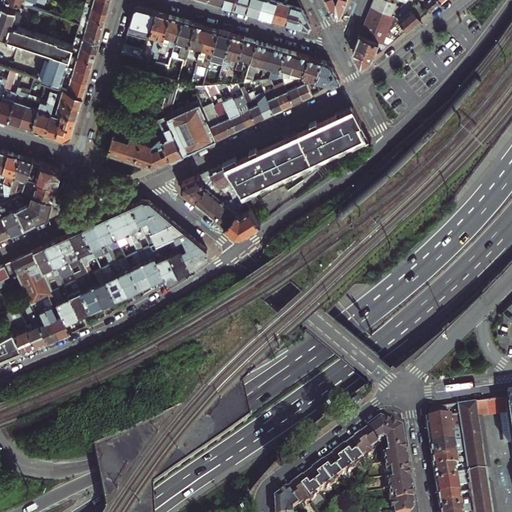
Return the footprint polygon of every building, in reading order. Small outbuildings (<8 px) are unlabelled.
[(71,54),(73,44),(74,44),(16,25),(24,3),(13,0),(3,0),(0,9),(0,34),(45,49),(36,76),(53,82),(59,84),(62,84),(65,74),(68,64),(71,54)] [(109,5),(110,1),(106,0),(86,0),(85,5),(107,11),(109,5)] [(245,11),(248,0),(234,0),(233,7),(241,9),(245,11)] [(248,0),(245,11),(253,13),(259,14),(263,0),(248,0)] [(263,0),(259,14),(266,17),(271,18),(277,0),(263,0)] [(277,0),(271,18),(279,20),(284,22),(290,0),(277,0)] [(311,25),(298,0),(290,0),(284,22),(297,26),(308,29),(311,25)] [(334,15),(340,16),(345,0),(326,0),(331,8),(334,15)] [(372,0),(371,5),(392,13),(397,0),(372,0)] [(396,15),(407,28),(415,21),(421,17),(412,6),(409,2),(408,1),(406,0),(395,14),(396,15)] [(412,6),(421,17),(427,12),(419,1),(412,6)] [(80,22),(82,15),(84,9),(70,4),(65,17),(80,22)] [(106,15),(107,11),(85,5),(84,9),(82,15),(104,21),(106,15)] [(138,5),(134,8),(130,23),(151,29),(156,10),(138,5)] [(383,18),(407,28),(396,15),(395,14),(392,13),(371,5),(369,9),(368,12),(383,18)] [(151,29),(150,32),(155,34),(152,44),(156,47),(154,52),(158,52),(169,14),(162,12),(156,10),(151,29)] [(380,24),(383,18),(368,12),(365,19),(380,24)] [(168,43),(174,45),(182,18),(177,16),(169,14),(158,52),(165,54),(168,43)] [(103,25),(104,21),(82,15),(80,22),(79,24),(101,31),(103,25)] [(179,54),(185,56),(195,22),(189,20),(182,18),(174,45),(173,49),(180,51),(179,54)] [(401,33),(407,28),(383,18),(380,24),(401,33)] [(377,31),(380,24),(365,19),(363,26),(377,31)] [(185,56),(197,60),(201,46),(202,47),(205,36),(204,36),(207,25),(202,24),(195,22),(185,56)] [(148,38),(150,32),(151,29),(130,23),(127,32),(148,38)] [(100,35),(101,31),(79,24),(76,34),(98,41),(100,35)] [(395,38),(401,33),(380,24),(377,31),(395,38)] [(201,46),(197,60),(194,71),(206,74),(210,60),(219,29),(213,27),(207,25),(204,36),(205,36),(202,47),(201,46)] [(374,38),(377,31),(363,26),(360,33),(374,38)] [(210,60),(222,64),(231,32),(227,31),(219,29),(210,60)] [(392,41),(395,38),(377,31),(374,38),(388,44),(392,41)] [(240,35),(231,32),(222,64),(222,67),(227,69),(228,65),(235,67),(244,36),(240,35)] [(379,46),(383,48),(388,44),(374,38),(360,33),(358,38),(355,44),(375,50),(377,44),(379,46)] [(97,46),(98,41),(76,34),(74,44),(73,44),(96,51),(97,46)] [(243,58),(250,60),(256,40),(251,38),(244,36),(235,67),(241,69),(243,62),(242,60),(243,58)] [(250,60),(245,80),(250,79),(253,79),(257,63),(264,65),(270,44),(264,42),(256,40),(250,60)] [(122,51),(142,57),(145,48),(139,46),(124,42),(122,51)] [(94,55),(96,51),(73,44),(71,54),(93,61),(94,55)] [(279,46),(270,44),(264,65),(272,67),(270,78),(277,77),(285,48),(279,46)] [(377,51),(375,50),(355,44),(353,49),(353,53),(354,55),(359,65),(362,66),(378,53),(377,51)] [(281,77),(289,77),(296,52),(291,50),(285,48),(277,77),(281,77)] [(173,49),(171,55),(184,59),(185,56),(179,54),(180,51),(173,49)] [(293,76),(302,76),(308,55),(304,54),(296,52),(289,77),(293,76)] [(91,66),(93,61),(71,54),(68,64),(90,70),(91,66)] [(311,78),(315,79),(320,59),(316,57),(308,55),(302,76),(304,76),(306,80),(311,78)] [(320,59),(315,79),(321,81),(324,88),(340,80),(337,74),(331,64),(328,61),(320,59)] [(88,76),(90,70),(68,64),(65,74),(71,76),(87,80),(88,76)] [(10,89),(17,70),(10,68),(7,78),(0,98),(0,116),(2,117),(8,119),(16,91),(10,89)] [(71,76),(67,89),(82,96),(85,88),(87,80),(71,76)] [(311,90),(306,80),(304,76),(302,76),(293,76),(294,80),(297,85),(303,98),(307,96),(312,93),(311,90)] [(171,106),(179,81),(178,80),(169,78),(162,105),(184,153),(202,144),(217,137),(203,108),(200,101),(175,113),(172,108),(171,106)] [(262,84),(263,87),(274,85),(270,78),(261,78),(259,79),(262,84)] [(232,95),(246,124),(250,122),(255,120),(241,88),(237,81),(226,82),(228,85),(232,95)] [(276,90),(284,107),(288,104),(293,102),(287,89),(285,84),(283,81),(274,85),(276,90)] [(48,99),(41,97),(32,127),(39,129),(45,131),(52,109),(55,99),(59,86),(59,84),(53,82),(48,99)] [(218,89),(215,83),(205,84),(210,96),(219,91),(218,89)] [(298,100),(303,98),(297,85),(287,89),(293,102),(298,100)] [(16,122),(20,123),(29,93),(20,90),(21,87),(18,86),(16,91),(8,119),(16,122)] [(59,100),(79,106),(81,100),(82,96),(67,89),(59,86),(55,99),(59,100)] [(265,115),(255,94),(253,90),(248,93),(245,86),(241,88),(255,120),(260,117),(265,115)] [(265,91),(264,90),(255,94),(265,115),(269,113),(274,111),(265,91)] [(265,91),(274,111),(279,109),(284,107),(276,90),(270,93),(268,90),(265,91)] [(32,127),(41,97),(42,96),(30,92),(29,93),(20,123),(26,125),(32,127)] [(224,102),(236,128),(242,126),(246,124),(232,95),(223,100),(224,102)] [(198,97),(172,108),(175,113),(200,101),(198,97)] [(78,110),(79,106),(59,100),(56,110),(62,112),(76,116),(78,110)] [(232,130),(236,128),(224,102),(215,106),(227,133),(232,130)] [(203,108),(217,137),(220,136),(227,133),(215,106),(213,103),(203,108)] [(161,131),(160,135),(171,158),(178,155),(184,153),(162,105),(161,106),(157,119),(160,120),(163,126),(165,126),(166,129),(161,131)] [(239,187),(242,192),(364,135),(358,124),(362,123),(354,107),(315,125),(238,160),(236,156),(223,162),(233,178),(237,185),(239,187)] [(51,133),(56,135),(62,112),(56,110),(52,109),(45,131),(51,133)] [(76,116),(62,112),(56,135),(65,138),(71,134),(74,123),(76,116)] [(121,156),(134,160),(140,140),(129,137),(128,140),(120,137),(124,124),(117,122),(113,135),(108,152),(121,156)] [(140,140),(134,160),(143,163),(153,167),(171,158),(160,135),(156,133),(153,144),(140,140)] [(0,177),(1,175),(2,170),(9,151),(3,149),(0,147),(0,177)] [(15,153),(9,151),(2,170),(6,172),(5,176),(4,179),(5,192),(8,191),(9,191),(21,155),(15,153)] [(27,157),(21,155),(9,191),(12,191),(22,190),(25,182),(27,176),(33,159),(27,157)] [(48,164),(33,159),(27,176),(38,179),(57,184),(60,173),(57,166),(48,164)] [(218,164),(209,168),(214,175),(221,186),(225,191),(233,188),(237,185),(233,178),(223,162),(218,164)] [(214,175),(209,168),(199,173),(182,181),(181,188),(187,193),(194,199),(204,187),(214,175)] [(204,187),(194,199),(199,203),(204,207),(221,186),(214,175),(204,187)] [(38,179),(36,186),(25,182),(22,190),(26,191),(52,199),(55,190),(57,184),(38,179)] [(209,212),(214,216),(236,189),(233,188),(225,191),(221,186),(204,207),(209,212)] [(236,189),(214,216),(219,220),(224,224),(236,210),(241,207),(248,201),(242,192),(239,187),(236,189)] [(30,200),(28,202),(36,220),(42,218),(48,215),(52,199),(26,191),(24,198),(30,200)] [(15,197),(12,199),(24,226),(32,222),(36,220),(28,202),(20,195),(15,197)] [(19,228),(24,226),(12,199),(3,203),(2,201),(0,201),(0,205),(12,232),(19,228)] [(132,204),(145,232),(172,219),(159,209),(149,200),(142,199),(132,204)] [(145,232),(132,204),(126,206),(119,210),(134,242),(138,250),(150,244),(145,232)] [(0,237),(7,234),(12,232),(0,205),(0,237)] [(244,211),(241,207),(236,210),(224,224),(234,233),(242,233),(251,228),(261,222),(251,207),(244,211)] [(115,212),(107,215),(120,244),(128,241),(130,242),(131,244),(134,242),(119,210),(115,212)] [(120,244),(107,215),(101,218),(95,221),(113,261),(118,259),(113,248),(120,244)] [(172,219),(145,232),(150,244),(162,238),(174,233),(183,228),(176,222),(172,219)] [(107,255),(110,263),(113,261),(95,221),(89,223),(82,226),(96,256),(98,259),(107,255)] [(89,259),(96,256),(82,226),(77,229),(70,232),(85,265),(89,263),(88,261),(89,259)] [(174,233),(190,268),(206,256),(207,249),(194,238),(183,228),(174,233)] [(66,234),(58,238),(72,267),(79,263),(81,264),(82,268),(74,272),(76,278),(89,272),(85,265),(70,232),(66,234)] [(174,233),(162,238),(179,275),(185,271),(190,268),(174,233)] [(73,270),(72,267),(58,238),(54,240),(46,243),(61,276),(73,270)] [(162,238),(150,244),(164,275),(167,282),(174,278),(179,275),(162,238)] [(42,245),(34,249),(48,278),(54,275),(59,286),(65,283),(61,276),(46,243),(42,245)] [(150,244),(138,250),(152,280),(160,277),(164,275),(150,244)] [(29,300),(31,302),(37,300),(42,297),(48,294),(54,292),(53,289),(48,278),(34,249),(26,252),(11,259),(15,269),(29,300)] [(138,250),(125,255),(140,286),(146,283),(152,280),(138,250)] [(125,255),(118,259),(113,261),(128,292),(134,289),(140,286),(125,255)] [(0,277),(15,269),(11,259),(0,263),(0,277)] [(110,263),(101,267),(115,297),(121,294),(128,292),(113,261),(110,263)] [(93,270),(89,272),(103,303),(110,300),(115,297),(101,267),(93,270)] [(89,272),(76,278),(91,309),(97,305),(103,303),(89,272)] [(76,278),(65,283),(79,314),(87,311),(91,309),(76,278)] [(73,317),(79,314),(65,283),(59,286),(53,289),(54,292),(62,311),(67,320),(73,317)] [(67,320),(62,311),(57,313),(48,294),(42,297),(50,316),(49,317),(54,327),(56,326),(60,335),(67,333),(72,331),(67,320)] [(50,316),(42,297),(37,300),(45,319),(39,321),(48,340),(55,337),(60,335),(56,326),(54,327),(49,317),(50,316)] [(32,324),(27,326),(36,345),(44,342),(48,340),(39,321),(31,302),(29,300),(17,305),(21,313),(26,310),(32,324)] [(19,327),(14,330),(23,350),(31,347),(36,345),(27,326),(21,313),(17,305),(5,310),(11,323),(16,321),(19,327)] [(13,329),(1,335),(4,341),(0,343),(0,359),(23,350),(14,330),(13,329)] [(492,511),(490,499),(477,413),(487,411),(485,402),(457,405),(458,416),(460,424),(460,427),(462,439),(464,452),(465,459),(466,465),(466,469),(468,478),(470,492),(472,505),(473,511),(492,511)] [(427,432),(456,428),(456,424),(460,424),(458,416),(425,421),(427,429),(427,432)] [(386,441),(388,454),(383,455),(386,471),(390,471),(392,480),(387,481),(388,489),(390,497),(394,496),(395,501),(390,502),(391,509),(394,508),(394,511),(411,511),(414,508),(413,502),(410,483),(408,469),(406,454),(404,444),(402,435),(401,428),(379,419),(372,425),(361,433),(350,441),(337,451),(325,460),(313,469),(302,477),(290,486),(277,496),(274,498),(274,511),(292,511),(298,506),(302,503),(305,506),(317,497),(315,495),(324,488),(326,490),(338,481),(336,479),(345,473),(347,475),(359,466),(357,464),(363,460),(361,458),(365,455),(367,457),(373,453),(369,448),(382,439),(386,441)] [(429,444),(462,439),(460,427),(456,428),(427,432),(428,440),(429,444)] [(464,452),(462,439),(429,444),(431,455),(431,457),(455,453),(464,452)] [(457,461),(455,453),(431,457),(432,467),(433,469),(455,466),(466,465),(465,459),(457,461)] [(456,473),(455,466),(433,469),(435,480),(435,483),(468,478),(466,469),(464,470),(464,472),(456,473)] [(437,497),(470,492),(468,478),(435,483),(437,494),(437,497)] [(472,505),(470,492),(437,497),(439,507),(439,510),(472,505)] [(501,511),(499,498),(490,499),(492,511),(501,511)]
